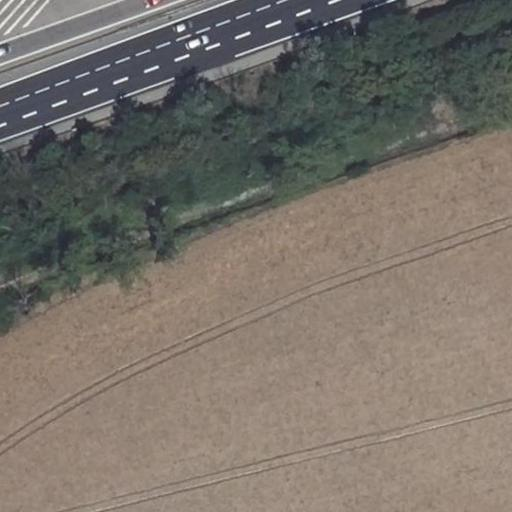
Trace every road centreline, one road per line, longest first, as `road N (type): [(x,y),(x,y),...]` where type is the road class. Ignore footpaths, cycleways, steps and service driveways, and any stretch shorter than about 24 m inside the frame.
road 1 (motorway): [(0,105),(283,0)]
road 2 (motorway): [(154,0),(0,52)]
